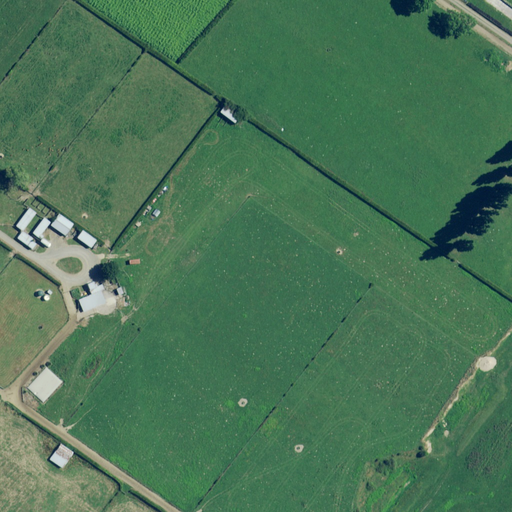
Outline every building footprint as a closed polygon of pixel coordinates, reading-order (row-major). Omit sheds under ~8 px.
[(222,105),(217,112),(233,124),(238,117),(222,105)] [(35,213),(28,208),(14,226),(21,231),(35,213)] [(72,224),(57,214),(49,226),(63,236),(72,224)] [(48,223),(42,218),(31,233),(37,238),(48,223)] [(94,241),(81,231),(75,238),(89,248),(94,241)] [(31,239),(21,232),(16,238),(31,249),(34,244),(30,241),(31,239)] [(49,243),(41,238),(38,241),(46,247),(49,243)] [(88,290),(89,292),(90,295),(77,300),(82,312),(104,303),(99,291),(102,290),(99,283),(93,285),(91,281),(84,284),(87,291),(88,290)] [(72,453),(59,444),(48,460),(61,468),(72,453)]
